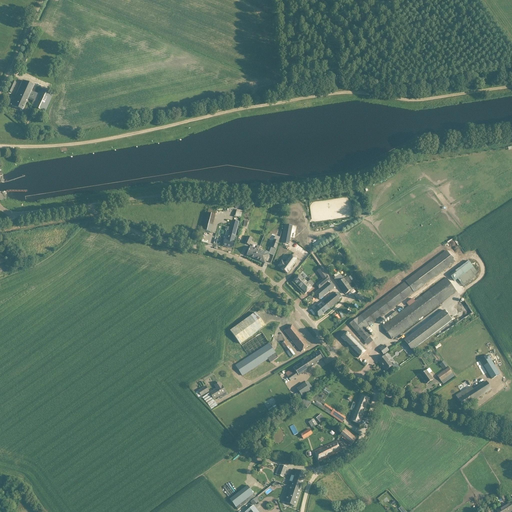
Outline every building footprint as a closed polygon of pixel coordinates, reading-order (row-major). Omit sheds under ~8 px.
[(50,28),(45,37),(27,74),(35,77),(59,28),(53,25),(51,29),(50,28)] [(63,49),(55,45),(38,79),(46,83),(63,49)] [(13,100),(13,101),(11,105),(23,111),(28,99),(34,102),(32,106),(45,112),(53,94),(40,88),(38,94),(32,91),(34,86),(23,81),(15,98),(18,99),(16,101),(13,100)] [(211,233),(212,228),(215,216),(207,214),(203,231),(211,233)] [(225,239),(223,246),(232,248),(234,241),(233,241),(234,237),(235,237),(239,222),(233,221),(229,236),(230,236),(229,240),(225,239)] [(284,228),(281,243),(289,244),(292,229),(284,228)] [(316,247),(328,241),(326,238),(314,243),(316,247)] [(247,255),(254,259),(258,250),(258,251),(260,247),(257,246),(256,249),(250,247),(249,251),(247,255)] [(258,250),(254,259),(265,264),(267,259),(269,255),(258,251),(258,250)] [(365,329),(413,292),(453,261),(446,251),(406,282),(405,281),(349,324),(364,341),(371,335),(365,329)] [(297,260),(290,255),(285,263),(281,261),(278,266),(281,268),(281,269),(287,274),(297,260)] [(469,263),(451,277),(454,281),(455,280),(457,279),(462,285),(474,275),(477,273),(469,263)] [(323,271),(319,274),(323,279),(320,282),(323,286),(327,282),(330,280),(323,271)] [(344,276),(343,277),(342,276),(341,274),(334,279),(345,294),(356,286),(348,276),(345,278),(344,276)] [(300,275),(293,281),(305,294),(312,287),(311,287),(314,284),(310,280),(307,283),(300,275)] [(390,320),(382,326),(383,327),(392,339),(394,338),(399,335),(456,291),(445,278),(414,301),(413,299),(407,303),(408,306),(398,314),(396,311),(388,317),(390,320)] [(328,282),(318,290),(324,296),(333,289),(328,282)] [(316,305),(312,308),(319,317),(339,300),(334,294),(317,307),(316,305)] [(451,321),(443,311),(404,340),(412,350),(451,321)] [(255,314),(230,332),(239,344),(264,326),(255,314)] [(285,331),(301,352),(309,346),(293,325),(285,331)] [(348,331),(340,339),(342,341),(343,340),(345,343),(344,344),(358,358),(366,350),(352,336),(349,334),(350,333),(348,331)] [(242,346),(248,356),(268,343),(262,333),(242,346)] [(282,343),(286,349),(287,351),(286,352),(290,358),(295,355),(290,349),(289,347),(285,341),(282,343)] [(269,344),(236,366),(242,376),(268,359),(271,363),(278,358),(275,354),(269,344)] [(389,350),(388,350),(385,345),(379,349),(383,354),(389,350)] [(298,376),(319,363),(323,360),(318,352),(309,358),(308,356),(303,359),(304,360),(303,361),(303,362),(285,374),(290,381),(298,375),(298,376)] [(367,353),(360,361),(365,366),(372,358),(367,353)] [(388,354),(383,358),(379,361),(386,370),(392,366),(388,361),(391,358),(388,354)] [(488,355),(480,360),(492,379),(499,374),(488,355)] [(461,383),(483,370),(479,363),(457,376),(461,383)] [(429,368),(424,372),(420,375),(426,384),(433,380),(428,374),(432,371),(429,368)] [(441,381),(452,373),(448,368),(437,376),(441,381)] [(469,393),(474,401),(491,390),(486,382),(474,389),(474,390),(469,393)] [(217,389),(210,393),(213,399),(214,399),(226,392),(223,388),(222,386),(221,386),(219,383),(215,386),(217,389)] [(305,384),(296,389),(302,398),(310,392),(308,388),(305,384)] [(201,396),(209,392),(206,387),(198,391),(201,396)] [(461,393),(456,396),(458,399),(463,407),(468,405),(474,401),(469,393),(474,390),(474,389),(473,390),(471,387),(466,390),(467,392),(463,395),(461,393)] [(361,395),(359,400),(357,404),(353,402),(350,410),(354,412),(350,421),(359,424),(369,398),(361,395)] [(304,399),(301,404),(307,408),(311,403),(304,399)] [(275,404),(267,409),(270,413),(278,408),(275,404)] [(324,406),(322,409),(325,411),(342,423),(345,418),(328,406),(328,407),(325,404),(324,406)] [(321,414),(316,418),(320,423),(325,419),(321,414)] [(317,425),(314,419),(308,423),(312,428),(317,425)] [(303,439),(312,433),(310,429),(301,435),(303,439)] [(340,435),(347,442),(351,445),(356,439),(345,429),(340,435)] [(341,451),(339,446),(336,442),(322,448),(314,452),(319,462),(341,451)] [(279,465),(275,475),(283,478),(286,468),(279,465)] [(290,482),(288,486),(300,490),(306,474),(296,470),(296,471),(293,470),(292,476),(294,477),(292,482),(290,482)] [(238,510),(255,496),(247,486),(229,499),(238,510)] [(294,506),(300,490),(288,486),(283,501),(285,502),(285,503),(294,506)] [(255,506),(260,500),(256,497),(251,503),(255,506)] [(503,507),(497,511),(508,511),(511,510),(511,507),(509,503),(506,505),(505,504),(502,506),(503,507)]
